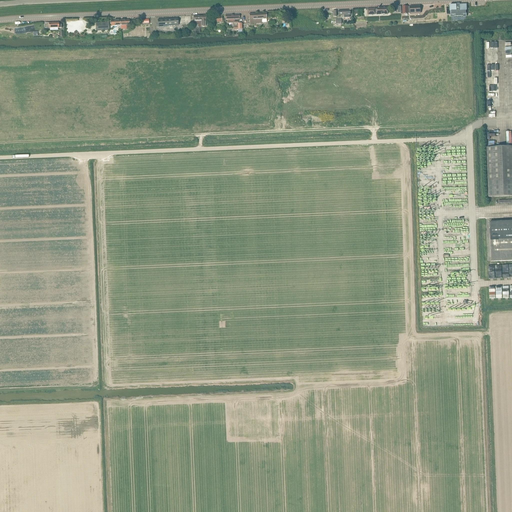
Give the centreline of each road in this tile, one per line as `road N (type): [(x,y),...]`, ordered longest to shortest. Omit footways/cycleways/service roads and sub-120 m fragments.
road 1 (track): [(0,142),(469,128)]
road 2 (tertiary): [(0,20),(453,0)]
